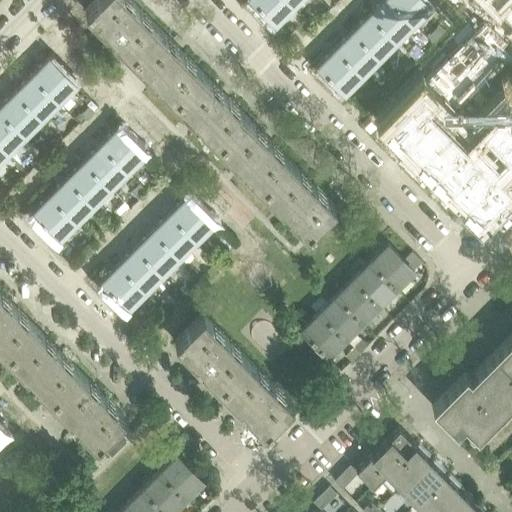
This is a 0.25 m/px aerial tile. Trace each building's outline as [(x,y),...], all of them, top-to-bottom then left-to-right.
[(129,54),(157,26),(131,0),(93,0),(84,9),(129,54)] [(292,5),(287,0),(252,0),(275,22),(292,5)] [(412,23),(388,0),(381,0),(368,13),(395,40),(412,23)] [(430,5),(424,0),(388,0),(412,23),(430,5)] [(511,16),(495,0),(461,0),(479,17),(509,48),(456,101),(471,116),(511,74),(511,16)] [(511,0),(495,0),(511,16),(511,0)] [(395,40),(368,13),(351,30),(378,56),(395,40)] [(415,80),(380,115),(474,209),(505,178),(497,171),(511,156),(511,74),(471,116),(456,101),(509,48),(479,17),(415,80)] [(437,38),(445,30),(438,23),(430,31),(437,38)] [(173,99),(202,70),(157,26),(129,54),(173,99)] [(378,56),(351,30),(334,47),(361,74),(378,56)] [(423,51),(414,42),(406,51),(415,59),(423,51)] [(361,74),(334,47),(317,64),(344,91),(361,74)] [(75,83),(48,56),(31,73),(58,100),(75,83)] [(217,143),(245,114),(202,70),(173,99),(217,143)] [(58,100),(31,73),(14,90),(41,117),(58,100)] [(41,117),(14,90),(0,104),(0,111),(23,135),(41,117)] [(86,119),(94,112),(88,106),(80,113),(86,119)] [(23,135),(0,111),(0,144),(7,151),(23,135)] [(261,186),(289,158),(245,114),(217,143),(261,186)] [(144,152),(117,125),(114,129),(101,142),(128,169),(144,152)] [(128,169),(101,142),(83,160),(109,187),(128,169)] [(306,232),(334,203),(289,158),(261,186),(306,232)] [(109,187),(83,160),(66,176),(93,203),(109,187)] [(93,203),(66,176),(49,194),(76,220),(93,203)] [(146,190),(141,185),(137,189),(142,194),(146,190)] [(76,220),(49,194),(31,211),(58,238),(76,220)] [(213,221),(186,194),(168,212),(195,239),(213,221)] [(195,239),(168,212),(151,230),(178,257),(195,239)] [(178,257),(151,230),(135,245),(162,272),(178,257)] [(413,268),(386,241),(383,245),(369,259),(395,286),(413,268)] [(162,272),(135,245),(118,262),(145,289),(162,272)] [(217,260),(209,253),(204,258),(211,265),(217,260)] [(395,286),(369,259),(351,276),(378,303),(395,286)] [(145,289),(118,262),(100,280),(127,307),(145,289)] [(378,303),(351,276),(335,293),(362,320),(378,303)] [(184,293),(190,286),(185,281),(178,288),(184,293)] [(0,346),(6,353),(34,325),(0,290),(0,346)] [(362,320),(335,293),(318,310),(345,337),(362,320)] [(168,309),(175,302),(169,296),(162,303),(168,309)] [(345,337),(318,310),(300,327),(327,354),(345,337)] [(247,356),(202,311),(174,340),(218,384),(242,361),(247,356)] [(50,397),(78,369),(34,325),(6,353),(50,397)] [(511,332),(495,349),(506,361),(511,366),(511,332)] [(511,397),(511,366),(506,361),(495,349),(469,375),(464,371),(431,404),(451,424),(458,416),(476,434),(511,397)] [(292,401),(265,374),(247,356),(242,361),(218,384),(263,429),(292,401)] [(123,414),(78,369),(50,397),(95,442),(97,440),(114,423),(123,414)] [(111,453),(127,436),(118,428),(114,423),(97,440),(111,453)] [(382,474),(415,441),(398,425),(355,468),(372,484),(382,474)] [(396,488),(429,455),(415,441),(382,474),(396,488)] [(202,479),(175,452),(158,469),(185,496),(202,479)] [(411,503),(444,471),(429,455),(396,488),(411,503)] [(341,486),(355,473),(347,465),(333,478),(341,486)] [(168,511),(185,496),(158,469),(141,486),(166,511),(168,511)] [(419,511),(432,511),(459,486),(444,471),(411,503),(419,511)] [(323,505),(336,491),(328,483),(315,497),(323,505)] [(166,511),(141,486),(124,503),(133,511),(166,511)] [(463,511),(474,501),(459,486),(432,511),(463,511)] [(366,511),(373,511),(379,506),(371,498),(362,507),(366,511)] [(485,511),(474,501),(463,511),(485,511)] [(133,511),(124,503),(115,511),(133,511)]
